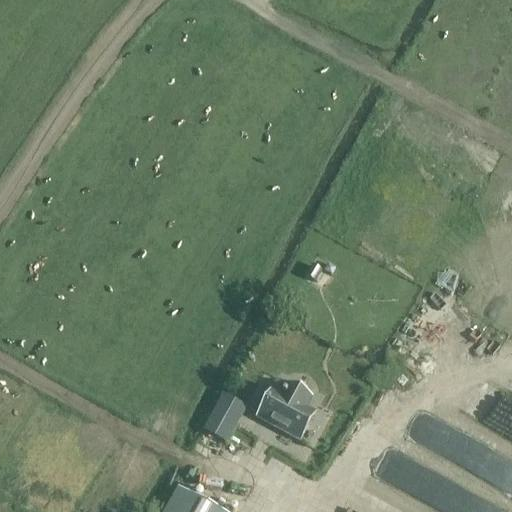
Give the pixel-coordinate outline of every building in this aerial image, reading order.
[(312,266),(306,278),(316,284),(323,272),(312,266)] [(257,419),(299,442),(315,415),(305,410),(311,399),(306,397),(306,392),(304,388),(300,386),(295,386),(292,389),(285,385),(279,395),(272,391),(257,419)] [(246,407),(223,394),(203,431),(226,444),(246,407)] [(412,457),(376,446),(368,473),(403,484),(412,457)] [(220,511),(179,487),(165,511),(220,511)]
